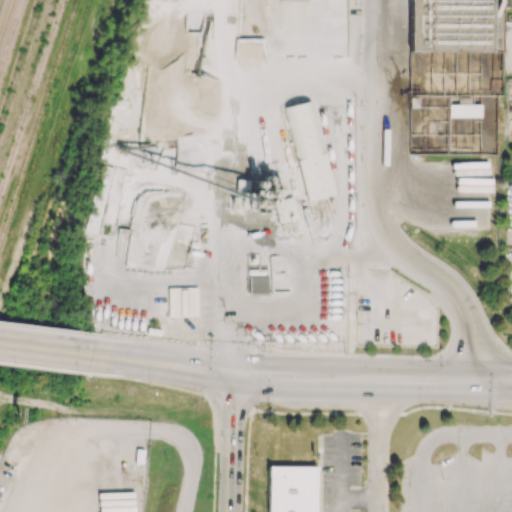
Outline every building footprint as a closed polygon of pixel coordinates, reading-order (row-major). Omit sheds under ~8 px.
[(511,0),(408,0),(409,67),(401,67),(401,107),(410,107),(410,118),(420,118),(419,96),(457,96),(457,102),(466,102),(466,96),(480,96),(480,51),(502,51),(501,7),(511,6),(511,0)] [(284,106),(306,201),(333,194),(311,100),(284,106)] [(448,116),(481,117),(481,104),(449,103),(448,116)] [(268,292),(268,275),(249,276),(249,293),(268,292)] [(168,316),(197,316),(196,287),(168,287),(168,316)]
